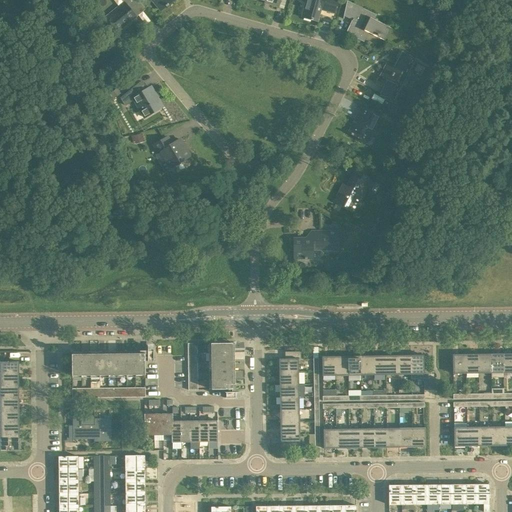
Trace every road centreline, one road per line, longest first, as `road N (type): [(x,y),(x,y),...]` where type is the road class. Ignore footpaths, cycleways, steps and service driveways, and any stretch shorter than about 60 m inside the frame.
road 1 (residential): [(252,316),(251,239),(332,94),(344,49),(198,9),(166,18),(157,32),(163,77),(179,106),(235,163)]
road 2 (tertiary): [(252,316),(511,316)]
road 3 (tertiary): [(38,321),(252,316)]
road 4 (residential): [(255,468),(252,316)]
road 5 (residential): [(38,321),(41,471)]
road 6 (residential): [(375,467),(500,465)]
road 7 (residential): [(255,468),(375,467)]
road 8 (residential): [(167,511),(169,482),(180,472),(255,468)]
